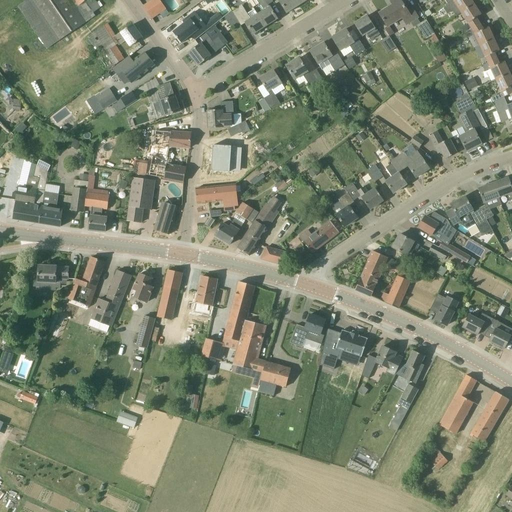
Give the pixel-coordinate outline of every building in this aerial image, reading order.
[(27,0),(18,7),(47,49),(95,16),(93,13),(101,8),(94,0),(27,0)] [(267,3),(271,0),(256,0),(259,4),(263,10),(257,13),(265,27),(277,19),(267,3)] [(295,0),(278,0),(287,13),(299,6),(295,0)] [(402,19),(406,26),(418,20),(419,19),(414,9),(408,13),(404,5),(400,0),(393,0),(391,2),(393,5),(379,13),(387,27),(388,28),(390,27),(402,19)] [(471,0),(446,0),(445,0),(448,5),(452,11),(456,16),(460,13),(474,4),(471,0)] [(151,1),(144,6),(152,19),(166,9),(162,3),(156,7),(151,1)] [(481,15),(474,4),(460,13),(467,24),(471,30),(480,24),(476,18),(481,15)] [(265,27),(257,13),(247,19),(240,8),(233,12),(241,26),(246,23),(253,35),(265,27)] [(173,33),(182,44),(193,35),(197,40),(211,29),(206,23),(205,24),(200,18),(195,21),(191,15),(187,18),(188,21),(173,33)] [(211,20),(215,25),(221,20),(217,15),(211,20)] [(373,26),(372,25),(367,16),(355,24),(363,37),(367,34),(371,40),(380,34),(374,25),(373,26)] [(417,25),(425,39),(435,34),(426,20),(417,25)] [(99,47),(103,54),(99,56),(108,72),(124,59),(116,45),(118,44),(114,38),(116,37),(108,24),(89,36),(97,49),(99,47)] [(480,46),(494,39),(489,28),(484,30),(480,24),(471,30),(474,34),(480,46)] [(133,25),(116,37),(114,38),(118,44),(119,45),(125,41),(130,47),(142,38),(133,25)] [(354,42),(351,38),(346,29),(332,38),(341,52),(350,46),(356,56),(365,50),(358,39),(354,42)] [(225,45),(218,37),(212,41),(207,33),(201,38),(204,41),(189,53),(199,66),(225,45)] [(388,53),(392,51),(396,48),(389,36),(380,42),(388,53)] [(499,51),(494,39),(480,46),(485,58),(487,63),(497,59),(494,53),(499,51)] [(332,57),(329,51),(324,43),(310,51),(319,65),(323,70),(331,65),(335,71),(344,65),(337,53),(332,57)] [(439,51),(434,54),(439,64),(447,59),(441,50),(439,51)] [(130,57),(113,70),(119,78),(124,74),(131,84),(155,65),(145,52),(133,62),(130,57)] [(345,61),(350,69),(356,65),(351,57),(345,61)] [(309,74),(304,67),(299,58),(286,66),(295,81),(303,76),(311,88),(323,80),(317,70),(309,74)] [(504,62),(499,64),(497,59),(487,63),(487,64),(482,66),(485,71),(490,69),(495,80),(510,74),(504,62)] [(282,84),(279,79),(273,70),(260,79),(268,93),(269,92),(270,95),(264,99),(271,109),(280,104),(271,90),(282,84)] [(368,82),(369,86),(376,83),(370,72),(363,75),(367,83),(368,82)] [(493,102),(504,97),(511,93),(511,91),(510,88),(511,86),(511,78),(510,74),(495,80),(500,93),(491,98),(493,102)] [(478,86),(473,78),(465,82),(464,82),(469,91),(478,86)] [(164,117),(180,112),(170,83),(159,86),(163,99),(159,100),(164,117)] [(342,94),(349,90),(344,83),(338,87),(342,94)] [(445,96),(437,90),(433,95),(427,104),(434,110),(441,101),(445,96)] [(121,99),(126,107),(137,100),(132,92),(121,99)] [(117,101),(113,93),(99,102),(100,103),(104,110),(112,105),(117,101)] [(476,110),(470,98),(470,97),(455,105),(460,115),(465,126),(456,130),(467,152),(481,144),(474,130),(480,127),(477,123),(472,112),(476,110)] [(511,104),(508,106),(504,97),(493,102),(501,123),(511,119),(511,118),(511,104)] [(20,100),(13,100),(12,110),(20,110),(21,110),(21,100),(20,100)] [(224,126),(232,126),(234,126),(233,102),(221,102),(221,110),(207,111),(209,129),(224,128),(224,126)] [(250,130),(247,126),(245,121),(228,130),(231,137),(242,132),(243,134),(250,130)] [(191,134),(172,133),(172,128),(155,127),(154,141),(169,142),(169,146),(190,148),(191,134)] [(493,138),(488,130),(487,127),(481,130),(487,141),(493,138)] [(457,153),(449,138),(443,141),(437,131),(429,136),(438,154),(442,152),(445,159),(457,153)] [(359,143),(366,138),(362,132),(355,137),(359,143)] [(424,142),(414,136),(410,142),(419,149),(424,142)] [(77,150),(81,143),(74,139),(71,147),(77,150)] [(237,148),(224,147),(214,146),(214,147),(216,147),(215,162),(213,162),(212,171),(230,172),(231,160),(236,160),(237,148)] [(429,169),(424,160),(417,151),(408,157),(404,152),(391,162),(392,164),(398,173),(399,173),(408,166),(416,178),(429,169)] [(186,169),(176,167),(166,165),(168,157),(154,154),(152,162),(140,160),(137,174),(184,182),(186,169)] [(42,206),(45,192),(48,172),(45,171),(49,165),(39,160),(36,166),(33,176),(29,174),(25,187),(18,186),(13,219),(39,223),(42,206)] [(407,184),(399,173),(398,173),(392,164),(386,168),(392,177),(385,181),(393,194),(407,184)] [(383,177),(375,165),(368,170),(376,182),(383,177)] [(315,167),(308,172),(313,178),(319,173),(315,167)] [(155,181),(132,178),(127,221),(142,223),(144,209),(151,210),(155,181)] [(493,183),(499,199),(511,193),(511,188),(511,187),(508,178),(493,183)] [(287,186),(284,182),(282,179),(275,185),(279,192),(287,186)] [(119,188),(125,191),(128,183),(122,180),(119,188)] [(383,200),(375,188),(368,192),(364,187),(358,191),(352,183),(345,188),(348,193),(353,201),(354,201),(360,196),(370,210),(383,200)] [(484,204),(499,199),(493,183),(479,189),(484,204)] [(197,203),(223,201),(224,212),(235,211),(234,207),(238,206),(236,185),(196,189),(197,203)] [(85,207),(87,189),(73,188),(70,212),(84,213),(85,207)] [(108,210),(110,192),(87,189),(85,207),(92,208),(91,215),(89,230),(105,232),(107,217),(101,216),(102,210),(108,210)] [(61,227),(64,209),(57,208),(59,195),(45,192),(42,206),(39,223),(61,227)] [(337,213),(335,214),(344,227),(358,218),(351,208),(356,204),(354,201),(353,201),(348,193),(339,199),(340,201),(332,207),(337,213)] [(481,209),(474,213),(465,197),(451,205),(454,211),(448,215),(453,225),(459,222),(467,229),(475,224),(482,237),(492,231),(486,220),(487,220),(481,209)] [(177,207),(168,204),(162,203),(154,230),(169,235),(175,217),(174,217),(177,207)] [(252,223),(258,213),(242,203),(236,213),(252,223)] [(249,256),(255,248),(278,211),(266,203),(237,248),(249,256)] [(481,209),(487,220),(494,216),(487,205),(481,209)] [(451,227),(447,220),(434,212),(430,219),(425,216),(418,228),(432,236),(435,230),(445,237),(451,227)] [(210,228),(215,220),(210,217),(205,225),(210,228)] [(230,245),(243,224),(235,218),(229,227),(223,223),(215,235),(230,245)] [(339,231),(342,229),(334,219),(330,222),(329,221),(311,234),(307,229),(299,236),(312,253),(339,232),(339,231)] [(414,242),(409,239),(400,235),(393,248),(410,257),(413,250),(416,251),(419,245),(414,243),(414,242)] [(438,247),(447,252),(452,255),(467,264),(471,257),(451,245),(442,241),(438,247)] [(447,252),(438,247),(438,248),(432,245),(428,252),(443,260),(447,252)] [(288,256),(288,254),(289,253),(266,247),(263,256),(261,259),(285,266),(288,256)] [(371,297),(384,267),(388,258),(382,255),(373,251),(356,290),(371,297)] [(90,307),(105,262),(91,257),(83,281),(75,278),(68,299),(73,301),(86,306),(90,307)] [(68,284),(69,268),(56,267),(56,266),(39,266),(38,276),(34,275),(33,287),(60,288),(60,284),(68,284)] [(111,327),(132,276),(118,270),(106,301),(99,298),(91,319),(111,327)] [(175,307),(180,283),(183,273),(168,270),(166,280),(157,315),(170,318),(173,307),(175,307)] [(383,293),(380,301),(398,309),(399,308),(402,300),(410,282),(404,279),(406,273),(401,271),(400,271),(398,274),(397,276),(388,295),(383,293)] [(147,303),(148,299),(152,289),(147,287),(150,279),(152,279),(148,277),(149,275),(144,273),(143,275),(140,274),(131,296),(147,303)] [(202,276),(200,286),(193,312),(209,315),(217,280),(202,276)] [(253,296),(255,286),(239,282),(224,338),(239,342),(245,320),(246,321),(253,296)] [(435,320),(447,326),(454,312),(458,303),(448,297),(447,299),(438,294),(430,310),(438,314),(435,320)] [(501,306),(497,314),(505,318),(509,310),(501,306)] [(486,333),(493,319),(483,313),(480,319),(469,314),(463,327),(468,330),(467,332),(472,334),(473,332),(478,335),(480,330),(486,333)] [(318,341),(322,330),(325,321),(310,315),(305,328),(296,325),(290,343),(302,348),(306,336),(318,341)] [(155,319),(144,316),(138,336),(135,335),(133,341),(137,342),(136,345),(147,348),(155,319)] [(505,349),(511,336),(502,331),(505,325),(493,319),(486,333),(492,336),(489,341),(495,344),(494,346),(498,348),(499,346),(505,349)] [(252,371),(262,373),(265,362),(257,359),(265,325),(246,321),(245,320),(239,342),(232,365),(235,365),(252,370),(252,371)] [(328,330),(320,365),(334,369),(341,349),(361,356),(367,340),(358,337),(359,336),(351,334),(342,331),(342,334),(328,330)] [(200,357),(216,361),(221,343),(205,339),(200,357)] [(377,359),(375,363),(376,363),(388,368),(386,372),(395,375),(398,367),(403,358),(395,355),(396,352),(383,346),(377,359)] [(424,365),(421,364),(425,356),(413,351),(406,366),(412,368),(407,380),(415,384),(424,365)] [(5,352),(3,360),(11,363),(14,355),(5,352)] [(376,363),(375,363),(367,359),(362,376),(368,379),(376,363)] [(133,368),(141,370),(142,363),(134,361),(133,368)] [(261,381),(276,385),(286,387),(291,368),(266,362),(263,374),(261,381)] [(213,371),(214,366),(208,364),(207,368),(205,374),(214,376),(215,371),(213,371)] [(477,381),(466,375),(439,425),(457,435),(474,403),(467,399),(477,381)] [(294,390),(307,395),(311,385),(297,380),(294,390)] [(190,398),(192,386),(184,384),(182,396),(187,397),(190,398)] [(408,385),(398,404),(408,410),(418,390),(408,385)] [(38,398),(23,392),(22,395),(20,398),(20,399),(30,403),(35,405),(35,403),(37,404),(39,399),(38,398)] [(484,441),(509,400),(496,392),(471,434),(484,441)] [(389,428),(396,432),(400,425),(393,421),(389,428)] [(448,462),(441,453),(439,451),(434,445),(424,454),(429,460),(431,461),(435,467),(432,469),(435,472),(448,462)]
